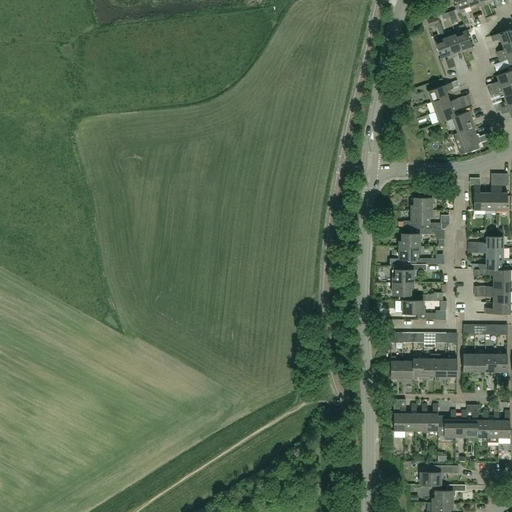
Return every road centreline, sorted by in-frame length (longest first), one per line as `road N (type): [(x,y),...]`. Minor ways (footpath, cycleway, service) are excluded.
road 1 (unclassified): [(368,511),(369,170)]
road 2 (track): [(339,390),(292,410),(132,511)]
road 3 (unclassified): [(369,170),(403,0)]
road 4 (residential): [(511,133),(497,130),(476,75),(489,71),(476,33),(511,8)]
